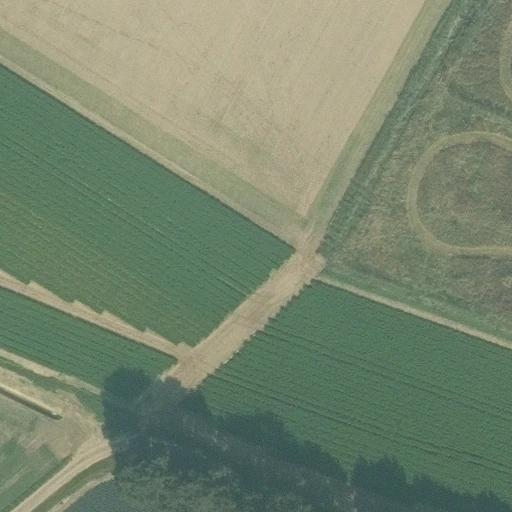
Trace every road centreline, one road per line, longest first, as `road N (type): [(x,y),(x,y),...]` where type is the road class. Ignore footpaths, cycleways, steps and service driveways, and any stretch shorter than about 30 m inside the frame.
road 1 (unclassified): [(31,511),(111,446),(150,428),(341,511)]
road 2 (track): [(0,363),(150,428)]
